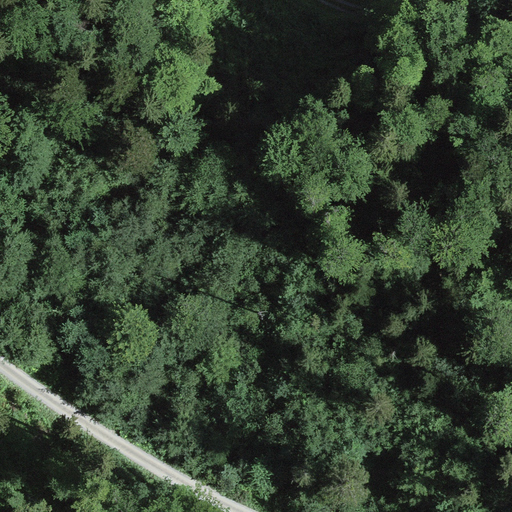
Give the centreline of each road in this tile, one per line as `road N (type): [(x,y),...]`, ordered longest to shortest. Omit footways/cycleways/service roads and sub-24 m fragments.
road 1 (track): [(0,367),(81,429),(242,511)]
road 2 (track): [(342,0),(511,45)]
